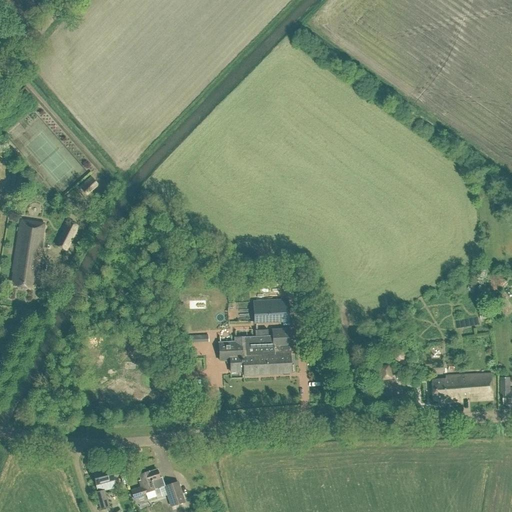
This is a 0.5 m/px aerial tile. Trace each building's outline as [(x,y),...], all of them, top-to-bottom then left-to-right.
[(68,198),(79,183),(67,174),(56,188),(68,198)] [(67,221),(54,246),(66,252),(79,227),(67,221)] [(12,286),(30,289),(30,286),(32,286),(34,276),(35,276),(38,257),(35,256),(36,248),(40,248),(41,241),(43,226),(20,222),(11,272),(12,273),(10,283),(12,283),(12,286)] [(13,234),(17,234),(17,224),(1,224),(1,242),(13,242),(13,234)] [(0,291),(8,292),(14,248),(0,245),(0,291)] [(493,306),(498,313),(511,304),(506,296),(493,306)] [(287,299),(252,301),(253,324),(289,323),(287,299)] [(226,364),(229,364),(229,373),(243,373),(243,376),(290,374),(287,329),(271,330),(271,337),(268,337),(267,330),(255,331),(255,338),(234,339),(234,343),(218,343),(219,361),(226,361),(226,364)] [(377,381),(392,379),(390,366),(375,368),(377,381)] [(493,401),(492,374),(447,376),(447,380),(433,381),(434,401),(437,401),(437,404),(463,403),(463,399),(471,398),(471,402),(493,401)] [(511,389),(510,389),(510,378),(501,378),(501,395),(504,395),(504,405),(511,404),(511,389)] [(119,475),(117,467),(110,469),(109,468),(91,473),(95,485),(97,491),(94,492),(99,509),(107,507),(102,490),(114,487),(112,477),(119,475)] [(139,488),(131,491),(134,500),(146,496),(147,499),(155,496),(153,490),(163,487),(164,487),(161,478),(159,479),(156,471),(147,473),(138,476),(139,481),(137,482),(139,488)] [(163,487),(170,507),(184,502),(177,482),(164,487),(163,487)]
